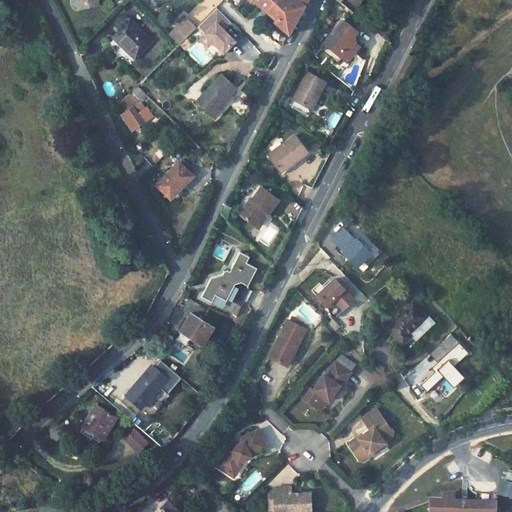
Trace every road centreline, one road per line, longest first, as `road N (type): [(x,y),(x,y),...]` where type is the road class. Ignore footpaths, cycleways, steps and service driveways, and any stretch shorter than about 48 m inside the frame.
road 1 (tertiary): [(425,0),(224,385),(154,478),(98,511)]
road 2 (residential): [(176,276),(315,0)]
road 3 (residential): [(47,0),(176,276)]
road 4 (residential): [(0,462),(142,331),(176,276)]
road 5 (residential): [(370,511),(437,450),(511,425)]
